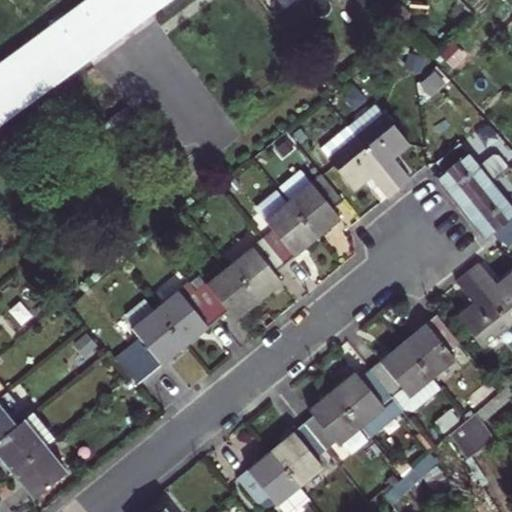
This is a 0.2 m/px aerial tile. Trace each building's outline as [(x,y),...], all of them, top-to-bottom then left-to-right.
[(95,0),(0,69),(0,128),(176,0),(95,0)] [(385,123),(362,140),(404,194),(417,184),(399,161),(410,153),(385,123)] [(384,190),(393,202),(404,194),(362,140),(339,158),(363,190),(371,184),(378,194),(384,190)] [(447,179),(440,184),(464,214),(494,190),(461,150),(439,168),(447,179)] [(328,181),(295,208),(322,243),(346,224),(339,214),(348,207),(328,181)] [(511,245),(511,211),(494,190),(464,214),(489,245),(496,240),(505,251),(511,245)] [(267,244),(288,270),(322,243),(295,208),(272,227),(278,235),(267,244)] [(267,244),(235,271),(263,305),(285,287),(279,277),(288,270),(267,244)] [(511,286),(503,292),(485,269),(470,281),(511,331),(511,286)] [(202,297),(222,323),(233,315),(239,323),(263,305),(235,271),(202,297)] [(485,354),(511,332),(511,331),(470,281),(458,291),(476,314),(462,325),(485,354)] [(185,298),(162,317),(189,350),(222,323),(202,297),(191,306),(185,298)] [(189,350),(162,317),(128,344),(147,370),(158,361),(165,369),(189,350)] [(407,349),(433,381),(457,361),(452,354),(461,348),(440,322),(407,349)] [(374,375),(395,401),(405,393),(410,399),(433,381),(407,349),(374,375)] [(395,401),(374,375),(364,384),(357,376),(334,394),(361,428),(395,401)] [(308,429),(328,454),(361,428),(334,394),(310,413),(317,422),(308,429)] [(361,428),(370,440),(404,413),(395,401),(361,428)] [(0,445),(22,428),(0,402),(0,445)] [(0,446),(11,459),(21,471),(52,446),(32,420),(22,428),(0,445),(0,446)] [(308,429),(274,456),(294,481),(328,454),(308,429)] [(52,446),(21,471),(33,486),(43,498),(74,473),(52,446)] [(294,481),(274,456),(241,483),(261,509),(272,500),(282,511),(296,500),(297,501),(306,495),(294,481)]
